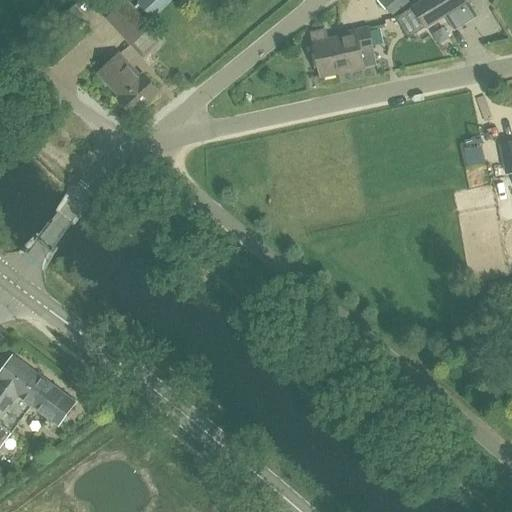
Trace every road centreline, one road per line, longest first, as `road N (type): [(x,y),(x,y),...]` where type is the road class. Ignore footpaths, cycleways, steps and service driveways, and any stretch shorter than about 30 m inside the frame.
road 1 (unclassified): [(511,468),(135,149)]
road 2 (unclassified): [(511,65),(151,136)]
road 3 (secondary): [(300,511),(13,284)]
road 4 (unclassified): [(151,136),(318,0)]
road 5 (unclassified): [(13,284),(76,202),(135,149)]
road 6 (unclassified): [(0,51),(135,149)]
